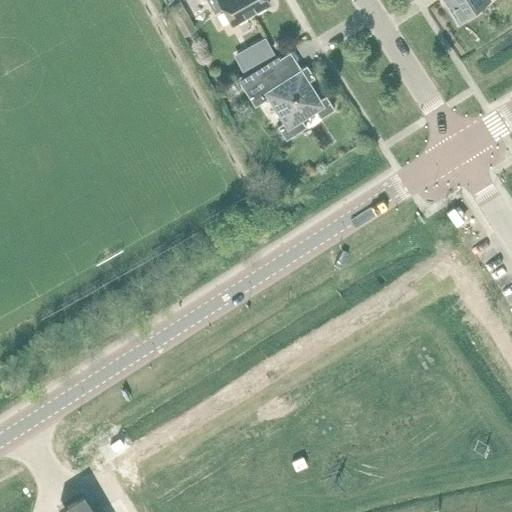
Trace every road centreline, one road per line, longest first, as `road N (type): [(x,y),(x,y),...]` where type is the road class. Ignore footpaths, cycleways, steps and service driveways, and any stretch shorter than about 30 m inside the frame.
road 1 (tertiary): [(0,439),(453,148)]
road 2 (residential): [(453,148),(366,0)]
